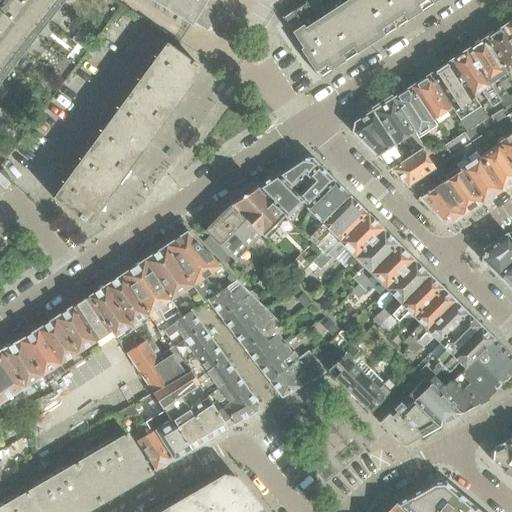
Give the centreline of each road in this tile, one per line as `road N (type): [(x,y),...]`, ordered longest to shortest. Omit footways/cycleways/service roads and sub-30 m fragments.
road 1 (residential): [(0,321),(310,122)]
road 2 (residential): [(117,511),(238,440),(301,511)]
road 3 (residential): [(310,122),(494,0)]
road 4 (residential): [(310,122),(442,252)]
